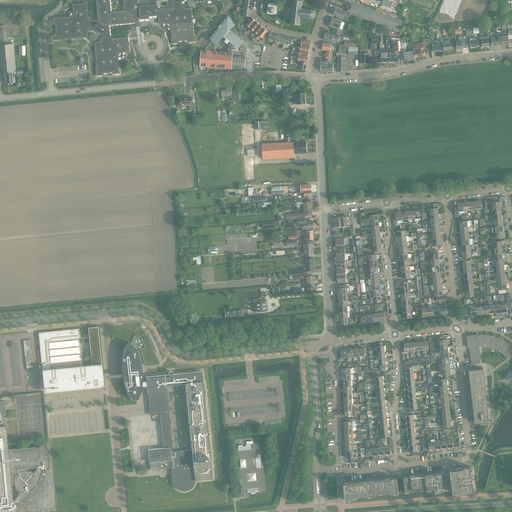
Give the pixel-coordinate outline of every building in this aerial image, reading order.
[(94,42),(95,53),(95,57),(96,57),(97,70),(96,70),(97,76),(104,75),(103,73),(113,72),(113,74),(120,74),(119,68),(118,57),(121,57),(122,55),(122,52),(129,51),(128,37),(122,37),(122,38),(112,39),(112,37),(111,36),(110,37),(109,25),(135,23),(135,25),(137,25),(139,25),(139,20),(149,19),(149,16),(159,15),(159,17),(158,18),(158,24),(165,23),(166,26),(168,28),(171,27),(172,38),(171,38),(172,44),(178,43),(178,41),(188,40),(188,42),(194,42),(194,35),(193,36),(192,23),(193,23),(192,19),(191,8),(185,8),(185,7),(181,3),(181,2),(184,1),(185,0),(195,0),(195,2),(207,1),(211,1),(211,0),(214,0),(144,0),(140,0),(139,0),(95,0),(98,20),(91,21),(90,19),(89,18),(88,18),(87,9),(88,9),(87,3),(72,4),(73,12),(70,12),(68,14),(69,17),(58,18),(59,17),(52,18),(54,41),(61,40),(69,39),(69,42),(77,42),(77,38),(89,37),(88,31),(89,31),(93,27),(94,28),(95,30),(96,32),(98,33),(100,34),(102,35),(103,36),(100,40),(100,41),(94,42)] [(287,7),(286,15),(291,16),(292,17),(292,19),(290,19),(290,20),(291,20),(291,23),(290,24),(291,24),(299,25),(300,26),(300,25),(300,24),(300,21),(301,21),(300,20),(300,17),(303,18),(303,19),(304,19),(304,18),(307,18),(306,19),(307,19),(307,18),(310,19),(310,20),(311,20),(311,19),(313,18),(313,19),(314,19),(313,18),(315,16),(316,17),(316,16),(315,16),(315,14),(316,13),(315,13),(314,11),(315,10),(314,11),(312,10),(312,9),(311,9),(311,10),(308,9),(309,8),(308,8),(308,9),(305,9),(305,8),(304,8),(304,9),(302,8),(302,5),(303,5),(303,4),(302,4),(302,1),(303,1),(303,0),(302,1),(295,0),(293,0),(294,0),(293,3),(292,4),(293,4),(293,7),(292,7),(287,7)] [(350,3),(347,12),(352,14),(351,17),(362,21),(363,18),(377,23),(376,25),(384,28),(385,27),(391,29),(392,28),(395,29),(394,30),(398,32),(402,21),(350,3)] [(347,12),(336,8),(334,15),(344,19),(345,15),(351,17),(352,14),(347,12)] [(201,50),(200,67),(207,67),(232,69),(232,67),(236,67),(236,68),(240,68),(245,68),(246,58),(243,57),(232,57),(233,53),(232,53),(229,52),(216,51),(215,51),(216,44),(217,44),(223,36),(230,41),(232,43),(239,48),(241,45),(244,41),(229,29),(233,26),(235,25),(228,16),(210,39),(212,41),(211,42),(205,50),(205,51),(201,50)] [(250,28),(256,21),(252,18),(246,25),(250,28)] [(330,26),(334,28),(333,33),(340,35),(342,30),(339,29),(342,22),(333,18),(330,26)] [(254,32),(260,24),(256,21),(250,28),(254,32)] [(260,24),(254,32),(258,35),(264,28),(260,24)] [(264,28),(258,35),(262,38),(268,31),(264,28)] [(326,32),(324,40),(339,42),(340,42),(341,43),(342,41),(345,41),(350,42),(351,37),(342,35),(342,37),(340,37),(340,36),(327,33),(326,32)] [(276,41),(277,35),(270,33),(268,39),(276,41)] [(283,43),(285,37),(277,35),(276,41),(283,43)] [(490,46),(489,39),(489,36),(480,37),(481,40),(481,47),(490,46)] [(285,37),(283,43),(291,45),(292,39),(285,37)] [(415,59),(415,58),(413,51),(405,52),(404,43),(405,43),(404,39),(391,38),(392,42),(393,51),(396,50),(396,51),(402,51),(404,61),(415,59)] [(478,41),(477,41),(476,38),(469,39),(470,48),(479,47),(478,41)] [(413,45),(413,51),(415,58),(425,56),(424,48),(426,48),(426,45),(430,44),(430,39),(423,40),(423,45),(420,46),(419,43),(415,44),(415,45),(413,45)] [(452,44),(449,44),(449,40),(443,41),(444,50),(452,49),(452,44)] [(330,51),(330,52),(327,52),(326,59),(332,60),(333,52),(334,47),(334,46),(335,44),(323,42),(322,50),(330,51)] [(433,52),(442,51),(441,44),(437,44),(437,43),(432,44),(433,52)] [(14,74),(23,73),(22,69),(14,70),(12,45),(0,45),(0,48),(2,73),(3,73),(4,84),(15,83),(14,74)] [(358,48),(339,45),(338,53),(348,54),(348,55),(358,54),(358,48)] [(369,63),(368,51),(361,51),(362,54),(360,54),(361,58),(362,63),(369,63)] [(389,53),(384,53),(381,53),(381,51),(380,51),(378,51),(378,57),(380,57),(380,62),(389,62),(389,53)] [(337,72),(346,72),(346,56),(342,56),(342,54),(337,53),(337,72)] [(392,53),(389,53),(389,62),(397,63),(397,56),(392,56),(392,53)] [(321,59),(321,71),(333,71),(333,60),(332,60),(326,59),(321,59)] [(228,94),(228,98),(233,98),(233,100),(239,100),(239,98),(240,98),(240,96),(239,96),(239,90),(232,91),(232,88),(227,88),(227,94),(228,94)] [(306,92),(289,93),(289,98),(297,98),(297,99),(294,99),(293,100),(293,101),(294,102),(297,102),(297,103),(306,103),(306,97),(306,92)] [(189,111),(195,110),(195,104),(192,104),(191,97),(185,98),(185,97),(179,98),(180,106),(189,105),(189,111)] [(255,129),(268,128),(268,120),(255,121),(255,129)] [(295,153),(308,152),(307,140),(291,141),(291,136),(287,137),(287,142),(263,143),(263,158),(295,157),(295,153)] [(253,187),(248,188),(249,196),(254,195),(257,195),(256,190),(254,190),(253,187)] [(459,214),(458,211),(464,211),(464,203),(457,203),(458,207),(455,207),(455,215),(459,214)] [(393,216),(394,223),(394,226),(397,226),(397,223),(396,220),(402,220),(402,212),(395,212),(396,216),(393,216)] [(341,217),(342,226),(350,225),(349,216),(341,217)] [(342,226),(341,217),(334,218),(335,227),(342,226)] [(303,230),(305,230),(313,230),(313,221),(306,221),(306,218),(299,219),(298,219),(298,225),(302,224),(303,230)] [(305,240),(314,239),(313,231),(304,232),(305,240)] [(292,275),(303,274),(303,271),(315,270),(314,258),(305,259),(306,267),(303,267),(303,268),(292,270),(292,275)] [(310,283),(315,283),(315,277),(303,277),(303,274),(292,275),(293,279),(303,278),(303,283),(310,283)] [(506,283),(498,284),(499,293),(506,293),(506,289),(506,283)] [(343,286),(343,288),(339,288),(339,294),(350,294),(350,287),(348,286),(343,286)] [(257,301),(256,302),(252,303),(252,308),(256,308),(256,312),(266,311),(265,301),(260,301),(259,300),(258,300),(257,301)] [(79,329),(38,333),(39,339),(43,385),(44,392),(104,386),(104,383),(103,378),(103,376),(98,327),(88,328),(89,334),(80,335),(79,329)] [(478,357),(476,347),(479,346),(482,346),(485,346),(488,347),(491,348),(493,349),(496,350),(498,351),(501,353),(503,355),(505,357),(507,359),(511,355),(511,343),(510,342),(507,340),(504,338),(500,336),(496,335),(493,334),(489,333),(485,332),(481,332),(477,333),(468,334),(468,336),(466,336),(467,345),(469,345),(471,364),(479,363),(479,357),(478,357)] [(447,339),(443,340),(443,336),(437,337),(438,346),(440,346),(448,345),(447,339)] [(26,367),(32,367),(29,340),(23,340),(26,367)] [(124,349),(123,351),(123,353),(122,355),(122,360),(122,365),(122,370),(122,373),(123,376),(123,378),(124,382),(125,386),(126,389),(127,392),(128,394),(129,396),(129,397),(130,397),(130,398),(131,399),(132,399),(132,400),(133,400),(134,400),(135,400),(136,400),(136,399),(137,399),(138,398),(139,397),(139,396),(140,394),(140,393),(141,391),(141,390),(141,388),(147,388),(148,394),(154,394),(156,415),(160,415),(163,448),(148,449),(150,470),(171,468),(172,481),(172,482),(173,483),(173,484),(173,485),(174,485),(174,486),(175,487),(176,488),(177,489),(178,490),(179,490),(180,490),(181,491),(182,491),(183,491),(184,491),(185,491),(186,491),(187,491),(188,490),(189,490),(190,489),(191,488),(192,488),(193,487),(193,486),(194,485),(194,484),(195,483),(195,482),(195,481),(195,480),(212,479),(202,371),(172,374),(172,372),(172,371),(171,371),(170,371),(169,371),(169,372),(169,373),(169,375),(146,377),(146,381),(142,382),(142,381),(142,380),(142,379),(142,378),(142,377),(142,375),(142,373),(142,371),(141,369),(141,367),(141,366),(141,364),(140,362),(140,361),(139,358),(139,356),(138,353),(137,351),(136,349),(135,348),(135,347),(134,346),(133,345),(133,344),(132,344),(131,343),(130,343),(129,343),(128,343),(127,343),(127,344),(126,344),(126,345),(125,346),(124,347),(124,348),(124,349)] [(469,371),(475,423),(488,421),(486,409),(487,409),(483,369),(469,371)] [(0,511),(14,511),(18,510),(16,504),(19,503),(22,501),(25,498),(28,496),(32,492),(36,487),(36,485),(37,483),(39,480),(40,476),(42,469),(48,470),(49,465),(49,461),(48,456),(48,452),(47,448),(45,443),(39,446),(39,447),(36,447),(8,449),(6,425),(5,426),(4,414),(6,414),(5,401),(3,401),(2,398),(0,397),(0,511)] [(450,415),(442,415),(443,428),(451,427),(450,415)] [(354,451),(346,452),(346,458),(351,457),(351,461),(356,460),(356,455),(354,455),(354,451)] [(451,471),(454,493),(460,492),(460,493),(474,491),(471,467),(462,468),(463,469),(451,471)] [(442,473),(344,484),(346,500),(443,490),(442,473)]
